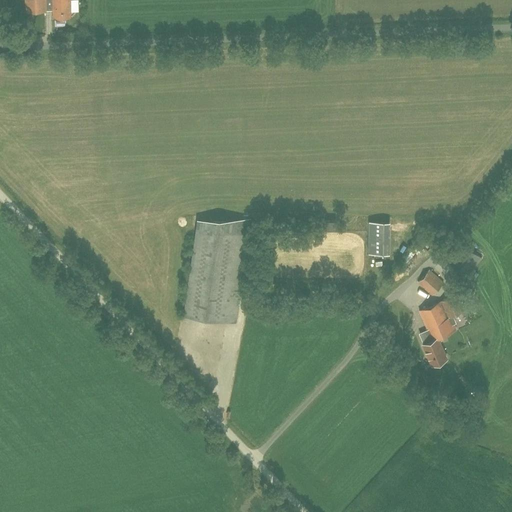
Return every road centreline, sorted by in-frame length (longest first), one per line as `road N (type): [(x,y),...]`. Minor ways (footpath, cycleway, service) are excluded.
road 1 (unclassified): [(511,29),(0,48)]
road 2 (unclassified): [(298,511),(0,196)]
